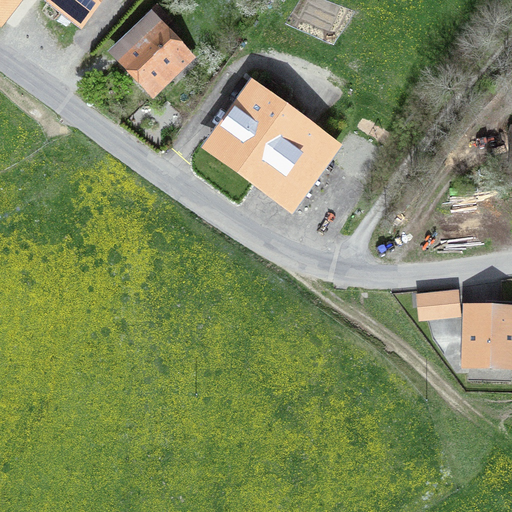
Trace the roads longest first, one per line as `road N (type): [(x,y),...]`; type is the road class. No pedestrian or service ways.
road 1 (tertiary): [(511,266),(395,278),(313,269),(260,249),(0,60)]
road 2 (track): [(511,458),(371,336),(291,282),(280,256)]
